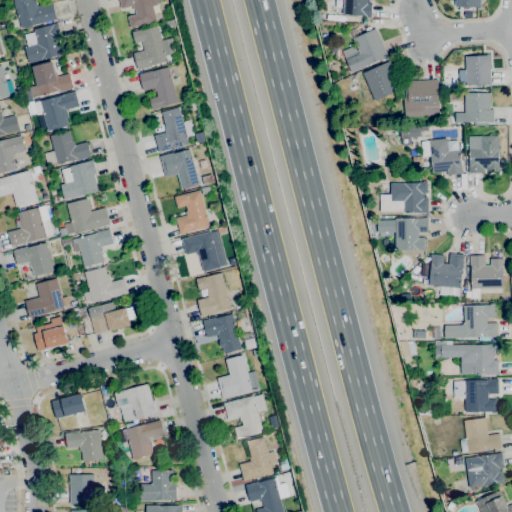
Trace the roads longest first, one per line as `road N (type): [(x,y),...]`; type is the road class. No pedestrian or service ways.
road 1 (motorway): [(397,511),(257,0)]
road 2 (motorway): [(202,0),(337,511)]
road 3 (residential): [(85,0),(218,511)]
road 4 (residential): [(0,333),(34,460),(35,511)]
road 5 (residential): [(0,385),(174,342)]
